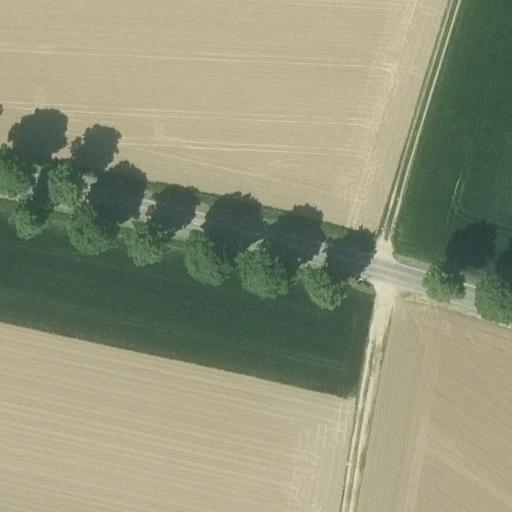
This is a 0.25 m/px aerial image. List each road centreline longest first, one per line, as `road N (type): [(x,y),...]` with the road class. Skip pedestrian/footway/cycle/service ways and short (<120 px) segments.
road 1 (tertiary): [(511,314),(376,269),(0,181)]
road 2 (track): [(376,269),(463,0)]
road 3 (track): [(376,269),(342,511)]
